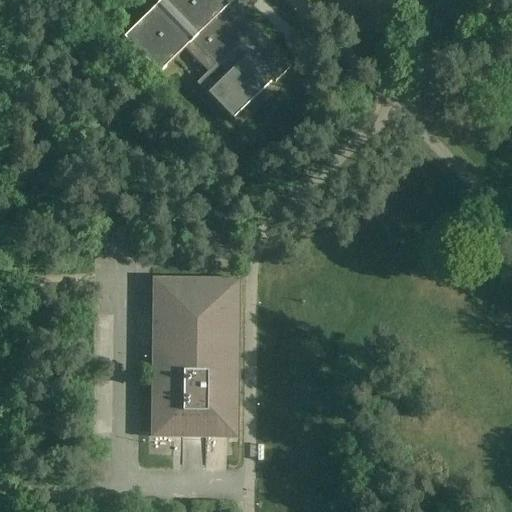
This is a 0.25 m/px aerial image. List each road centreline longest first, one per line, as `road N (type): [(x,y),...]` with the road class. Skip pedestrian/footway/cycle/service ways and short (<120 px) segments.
road 1 (residential): [(0,284),(122,282),(122,488),(247,487)]
road 2 (residential): [(247,487),(255,253),(274,222),(395,103)]
road 3 (residential): [(511,223),(395,103)]
road 4 (residential): [(395,103),(503,0)]
road 5 (residential): [(395,103),(295,0)]
